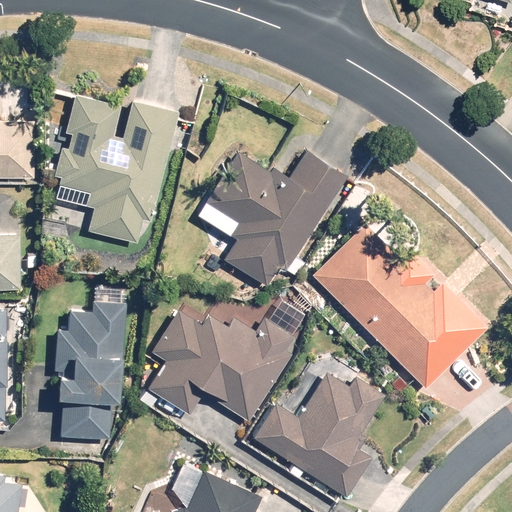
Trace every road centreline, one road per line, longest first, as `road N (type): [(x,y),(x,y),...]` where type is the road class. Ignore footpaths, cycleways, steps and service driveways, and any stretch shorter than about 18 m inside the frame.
road 1 (residential): [(511,185),(443,123),(317,40)]
road 2 (residential): [(317,40),(189,0)]
road 3 (residential): [(511,422),(483,442),(421,511)]
